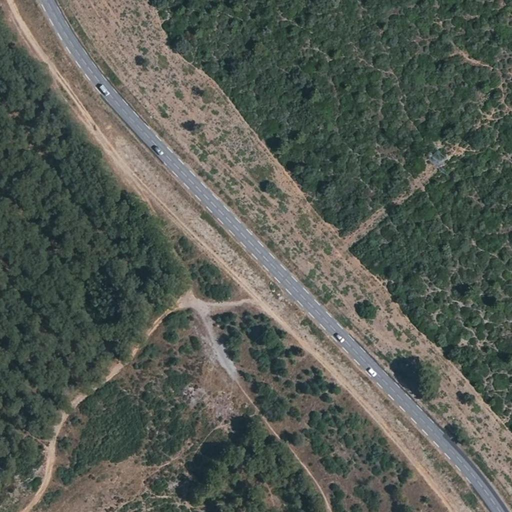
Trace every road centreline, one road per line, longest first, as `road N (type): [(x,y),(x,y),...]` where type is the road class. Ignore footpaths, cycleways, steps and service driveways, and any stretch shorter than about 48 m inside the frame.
road 1 (secondary): [(499,511),(450,449),(118,104),(45,0)]
road 2 (track): [(444,511),(358,397),(61,88),(8,0)]
road 3 (track): [(29,511),(67,415),(171,314),(239,304),(272,313)]
